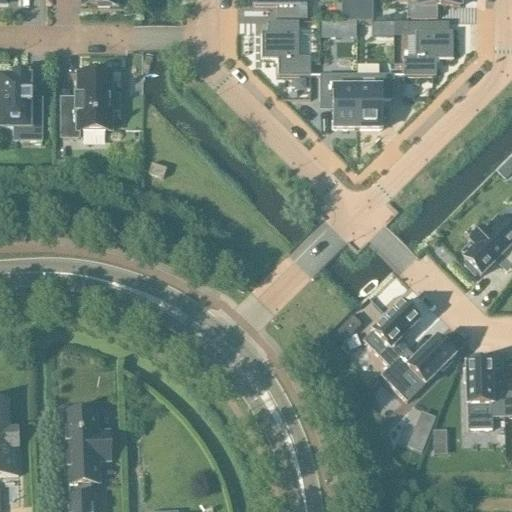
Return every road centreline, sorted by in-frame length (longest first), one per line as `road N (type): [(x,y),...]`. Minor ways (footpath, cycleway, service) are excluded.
road 1 (residential): [(504,9),(502,68),(354,214)]
road 2 (tertiary): [(221,348),(191,322),(123,288),(0,273)]
road 3 (residential): [(354,214),(208,66),(205,41)]
road 4 (residential): [(205,41),(0,40)]
road 5 (residential): [(354,214),(482,333),(511,333)]
road 6 (tertiary): [(304,511),(284,439),(221,348)]
road 7 (residential): [(354,214),(244,326)]
